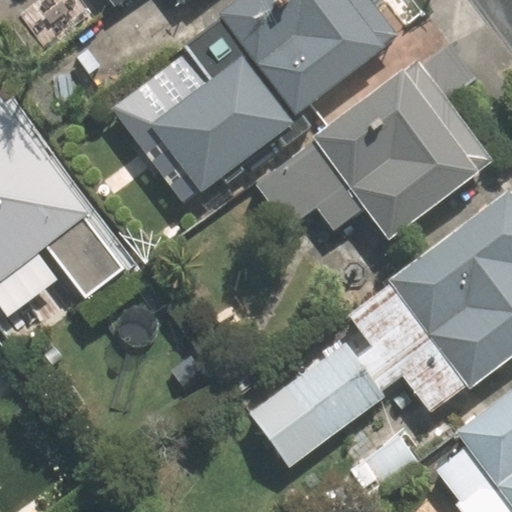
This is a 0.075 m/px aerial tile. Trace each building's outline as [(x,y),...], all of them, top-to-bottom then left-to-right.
[(428,14),(416,0),(248,0),(132,92),(207,188),(428,14)] [(470,73),(446,41),(260,179),(297,229),(327,207),(342,227),(376,202),(401,235),(506,157),(453,86),(470,73)] [(0,287),(57,245),(94,297),(133,267),(94,216),(99,209),(0,75),(0,287)] [(511,191),(400,276),(480,386),(511,361),(511,191)] [(357,312),(365,323),(284,383),(293,395),(267,414),(297,454),(323,435),(329,444),(397,393),(392,386),(412,371),(439,407),(475,380),(400,279),(357,312)] [(511,511),(511,389),(460,428),(471,443),(442,464),(476,511),(511,511)] [(367,511),(427,462),(395,424),(314,492),(331,511),(367,511)]
